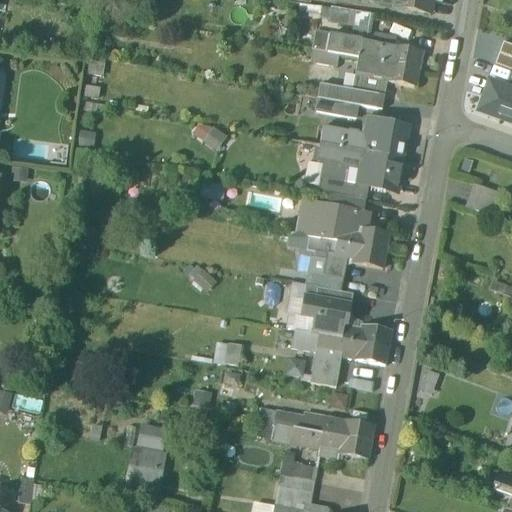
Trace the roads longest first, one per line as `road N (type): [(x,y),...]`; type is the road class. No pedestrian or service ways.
road 1 (residential): [(378,511),(447,126)]
road 2 (residential): [(447,126),(470,0)]
